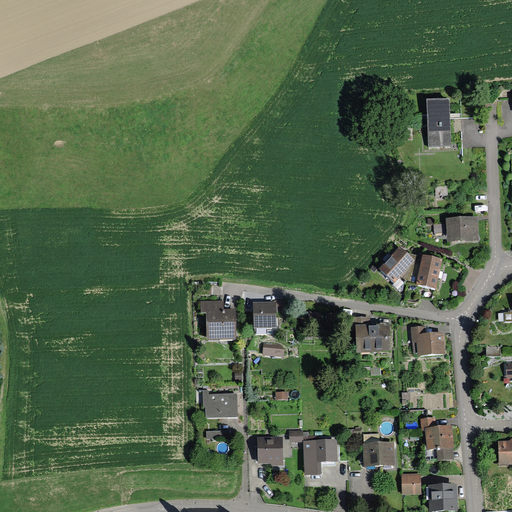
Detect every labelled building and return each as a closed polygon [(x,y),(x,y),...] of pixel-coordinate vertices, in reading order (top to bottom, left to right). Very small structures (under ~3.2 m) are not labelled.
[(447,101),(427,103),(429,148),(449,147),(447,101)] [(447,242),(475,241),(474,219),(447,220),(447,226),(434,226),(434,235),(447,235),(447,242)] [(398,250),(378,271),(392,284),(411,262),(398,250)] [(439,261),(422,258),(417,287),(435,290),(439,261)] [(207,339),(232,339),(232,312),(222,312),(222,304),(201,304),(201,313),(206,312),(207,339)] [(253,304),(253,327),(274,327),(273,304),(253,304)] [(356,351),(387,351),(387,327),(367,328),(367,319),(356,319),(356,351)] [(425,326),(411,327),(413,353),(418,353),(418,356),(446,354),(444,332),(426,333),(425,326)] [(263,356),(281,357),(282,345),(264,343),(263,356)] [(205,420),(236,419),(236,394),(204,395),(205,420)] [(427,460),(450,459),(449,429),(434,429),(433,420),(421,421),(422,430),(426,430),(427,460)] [(301,434),(290,433),(289,442),(301,443),(301,434)] [(279,440),(258,441),(258,463),(279,463),(279,440)] [(304,443),(305,476),(336,475),(335,442),(304,443)] [(392,446),(364,447),(365,469),(393,468),(392,446)] [(511,465),(511,447),(499,448),(500,465),(511,465)] [(418,477),(402,477),(402,494),(418,494),(418,477)] [(455,487),(428,488),(428,511),(456,511),(455,487)]
